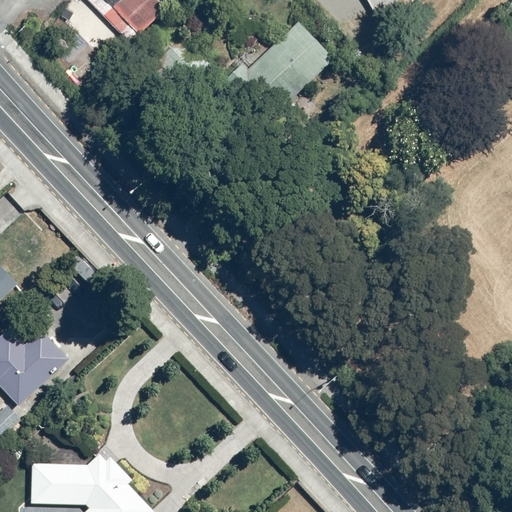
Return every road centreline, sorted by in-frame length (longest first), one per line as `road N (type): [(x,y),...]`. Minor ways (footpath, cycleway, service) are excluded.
road 1 (secondary): [(0,70),(413,511)]
road 2 (secondary): [(358,511),(0,131)]
